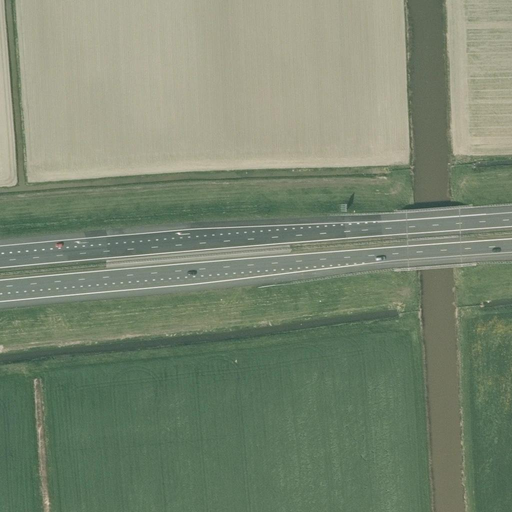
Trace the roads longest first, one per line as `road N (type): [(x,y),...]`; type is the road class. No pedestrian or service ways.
road 1 (motorway): [(0,289),(511,246)]
road 2 (motorway): [(511,219),(0,261)]
